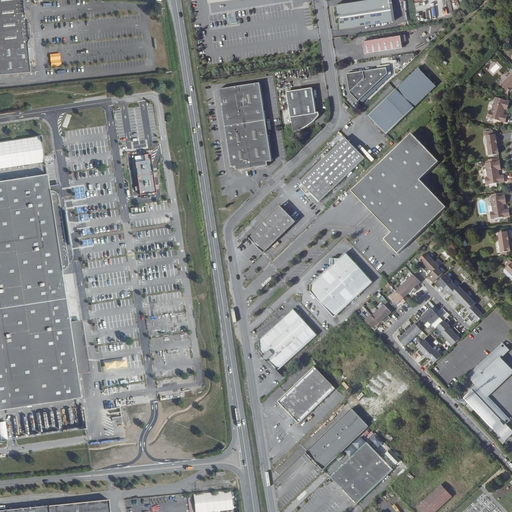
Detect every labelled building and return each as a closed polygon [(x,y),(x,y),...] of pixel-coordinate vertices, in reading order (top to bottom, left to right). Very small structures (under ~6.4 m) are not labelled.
[(24,18),(22,0),(0,0),(0,76),(30,74),(27,45),(28,39),(29,34),(29,29),(28,25),(26,20),(24,18)] [(392,21),(389,0),(364,0),(337,4),(341,29),(392,21)] [(364,41),(366,53),(403,48),(401,35),(364,41)] [(493,75),(502,66),(494,57),(484,66),(493,75)] [(358,72),(352,73),(348,74),(350,92),(359,101),(387,74),(386,68),(358,72)] [(437,86),(419,68),(369,116),(387,134),(437,86)] [(509,77),(501,85),(508,92),(511,88),(511,75),(510,78),(509,77)] [(261,83),(220,89),(232,168),(236,167),(237,171),(245,169),(268,166),(268,162),(273,161),(261,83)] [(307,127),(314,122),(313,114),(317,114),(313,88),(287,92),(292,122),(293,122),(294,131),(299,130),(299,131),(301,130),(307,127)] [(505,109),(507,110),(510,101),(496,97),(492,111),(489,111),(487,117),(506,122),(507,116),(504,114),(502,114),(502,113),(504,113),(505,109)] [(488,145),(489,156),(499,154),(499,149),(498,149),(497,141),(499,141),(498,134),(493,135),(493,131),(484,133),(485,136),(487,136),(488,145)] [(421,180),(440,162),(413,133),(363,181),(382,201),(371,211),(392,233),(385,239),(399,253),(447,207),(421,180)] [(42,137),(0,142),(0,168),(46,163),(42,137)] [(309,190),(320,202),(365,158),(346,138),(300,182),(303,185),(301,188),(306,193),(309,190)] [(95,153),(95,145),(71,145),(72,154),(95,153)] [(499,170),(501,170),(500,161),(485,163),(488,177),(485,178),(487,185),(505,182),(504,175),(500,176),(498,176),(498,174),(500,174),(499,170)] [(49,186),(47,174),(0,181),(0,410),(81,398),(69,322),(62,275),(62,271),(65,269),(67,266),(68,263),(67,257),(65,242),(57,243),(53,220),(62,219),(59,198),(58,194),(56,192),(55,192),(53,191),(51,191),(50,191),(49,186)] [(382,201),(363,181),(352,191),(371,211),(382,201)] [(61,185),(49,186),(50,191),(51,191),(53,191),(55,192),(56,192),(58,194),(59,198),(62,219),(53,220),(57,243),(65,242),(67,257),(68,263),(67,266),(65,269),(62,271),(62,275),(75,274),(61,185)] [(492,219),(495,219),(506,217),(510,216),(509,209),(505,210),(503,210),(503,209),(505,208),(504,204),(506,204),(505,195),(490,197),(493,212),(490,212),(492,219)] [(280,206),(249,237),(264,253),(296,222),(280,206)] [(500,242),(501,253),(511,251),(510,246),(509,238),(510,238),(509,231),(499,233),(500,242)] [(332,266),(311,285),(311,292),(335,317),(373,282),(346,253),(340,259),(333,258),(333,264),(332,266)] [(425,270),(435,261),(429,255),(422,262),(425,265),(422,267),(425,270)] [(432,273),(438,268),(440,266),(435,261),(425,270),(427,273),(430,270),(432,273)] [(438,268),(432,273),(430,274),(433,277),(430,280),(433,283),(443,273),(438,268)] [(407,280),(418,290),(420,288),(418,285),(421,282),(413,274),(407,280)] [(402,285),(409,293),(412,291),(415,293),(418,290),(407,280),(402,285)] [(452,294),(458,288),(452,281),(442,292),(445,295),(447,292),(450,295),(452,294)] [(396,291),(406,301),(409,299),(407,296),(409,293),(402,285),(396,291)] [(454,302),(465,292),(460,286),(458,288),(452,294),(454,296),(451,299),(454,302)] [(403,304),(406,301),(396,291),(390,296),(398,304),(401,302),(403,304)] [(463,305),(471,297),(465,292),(454,302),(457,305),(460,302),(463,305)] [(468,311),(474,305),(476,303),(471,297),(463,305),(465,308),(463,310),(466,313),(467,312),(468,311)] [(378,310),(388,321),(391,318),(389,316),(392,313),(384,305),(378,310)] [(470,319),(479,310),(474,305),(468,311),(467,312),(470,314),(467,317),(470,319)] [(259,340),(260,351),(264,355),(268,360),(279,373),(318,336),(293,309),(259,340)] [(372,315),(379,322),(380,324),(383,321),(385,323),(388,321),(378,310),(372,315)] [(479,310),(470,319),(472,322),(475,320),(477,322),(485,316),(479,310)] [(376,325),(379,322),(372,315),(371,314),(365,320),(375,331),(378,328),(376,325)] [(443,334),(450,327),(451,326),(448,323),(450,320),(447,317),(437,327),(443,334)] [(82,321),(69,322),(77,375),(89,373),(82,321)] [(410,324),(407,326),(416,336),(422,331),(415,324),(412,326),(410,324)] [(416,336),(407,326),(404,329),(407,331),(404,334),(411,341),(416,336)] [(447,340),(458,330),(455,327),(453,330),(450,327),(443,334),(442,334),(447,340)] [(458,330),(447,340),(453,346),(461,338),(458,335),(460,333),(458,330)] [(411,341),(404,334),(402,336),(399,334),(397,337),(406,346),(411,341)] [(417,352),(420,355),(430,345),(425,339),(417,347),(420,350),(417,352)] [(430,345),(420,355),(422,357),(425,355),(428,359),(429,358),(431,355),(436,351),(430,345)] [(506,421),(504,417),(501,413),(497,409),(496,410),(493,406),(493,405),(494,405),(494,404),(494,403),(493,402),(488,397),(511,374),(511,368),(506,362),(511,356),(511,352),(507,347),(497,353),(486,362),(469,377),(477,385),(472,390),(473,391),(465,398),(495,429),(505,440),(511,433),(511,429),(506,423),(506,422),(506,421)] [(431,355),(429,358),(432,360),(429,363),(432,366),(442,356),(437,350),(436,351),(431,355)] [(436,375),(449,364),(445,359),(432,371),(436,375)] [(299,423),(336,389),(315,367),(278,402),(281,404),(299,423)] [(324,470),(369,426),(352,408),(306,452),(324,470)] [(357,504),(394,469),(367,442),(331,477),(357,504)] [(422,511),(434,511),(451,497),(441,486),(418,507),(422,511)] [(195,511),(199,511),(233,510),(232,490),(194,493),(195,511)] [(111,511),(111,510),(113,510),(112,508),(112,506),(111,506),(110,498),(17,508),(0,509),(0,511),(111,511)]
